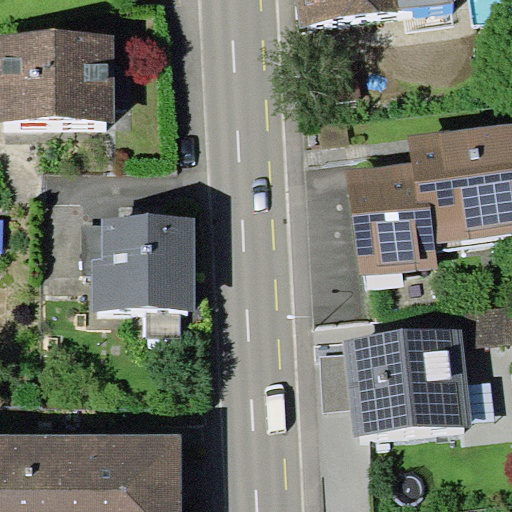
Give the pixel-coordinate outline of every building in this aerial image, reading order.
[(294,0),(298,24),(396,11),(395,8),(452,0),(294,0)] [(115,35),(0,35),(0,118),(116,118),(115,35)] [(315,65),(320,108),(362,103),(357,60),(315,65)] [(412,164),(419,216),(433,214),(436,243),(511,232),(511,123),(408,139),(412,164)] [(419,216),(412,164),(345,172),(358,277),(439,266),(436,243),(433,214),(419,216)] [(44,292),(81,292),(81,275),(81,225),(81,205),(44,205),(44,292)] [(93,311),(196,311),(196,220),(103,220),(103,225),(103,257),(93,257),(93,275),(93,311)] [(81,275),(93,275),(93,257),(103,257),(103,225),(81,225),(81,275)] [(511,304),(465,311),(470,348),(511,342),(511,304)] [(344,340),(356,439),(473,425),(461,325),(344,340)] [(0,511),(181,511),(182,434),(0,433),(0,511)]
